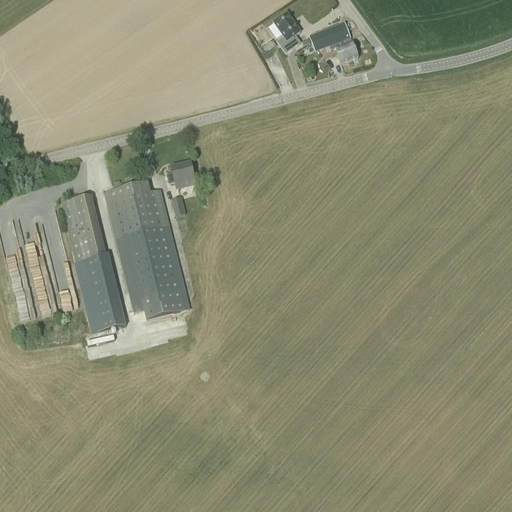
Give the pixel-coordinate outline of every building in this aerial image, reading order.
[(285,56),(300,46),(295,38),(300,34),(286,15),(272,25),(283,40),(277,44),(285,56)] [(335,52),(341,67),(358,60),(344,25),(309,39),(315,55),(329,49),(331,53),(335,52)] [(276,49),(271,42),(259,50),(263,57),(276,49)] [(196,188),(190,165),(172,170),(173,176),(167,177),(170,187),(176,185),(177,193),(196,188)] [(181,282),(159,194),(151,196),(148,186),(105,197),(116,243),(134,315),(144,313),(146,323),(189,313),(181,282)] [(89,200),(61,206),(76,265),(103,258),(105,258),(91,199),(89,200)] [(185,217),(184,214),(181,200),(170,203),(175,220),(185,217)] [(53,229),(45,230),(54,276),(62,274),(62,275),(69,273),(64,247),(57,248),(53,229)] [(103,258),(76,265),(93,335),(120,328),(125,327),(108,257),(105,258),(103,258)] [(12,285),(20,322),(34,319),(31,306),(28,307),(23,282),(12,285)]
